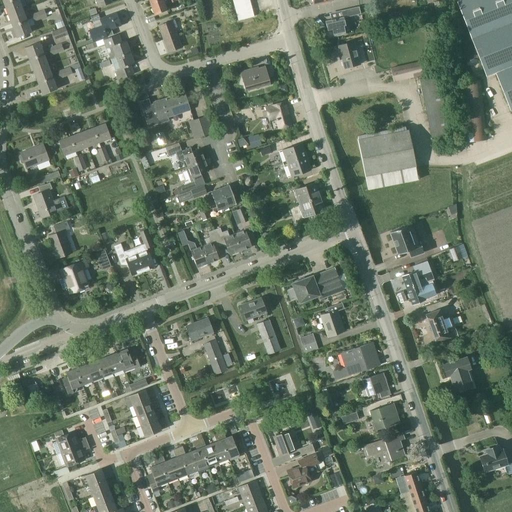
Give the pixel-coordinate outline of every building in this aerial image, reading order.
[(8,14),(23,8),(20,0),(10,0),(4,2),(8,14)] [(164,0),(157,0),(150,3),(155,14),(168,9),(166,4),(164,0)] [(233,0),(238,21),(254,17),(249,0),(233,0)] [(511,110),(511,0),(459,0),(456,1),(486,77),(495,73),(510,111),(511,110)] [(332,20),(325,21),(327,30),(326,31),(328,38),(346,34),(344,26),(346,25),(344,18),(361,14),(359,6),(336,11),(337,18),(332,20)] [(8,14),(12,26),(28,20),(23,8),(8,14)] [(192,8),(183,11),(186,19),(195,15),(192,8)] [(40,19),(47,16),(45,9),(37,12),(40,19)] [(33,22),(40,19),(37,12),(30,15),(32,18),(33,22)] [(102,25),(89,30),(93,42),(103,39),(107,37),(113,34),(112,29),(121,26),(116,13),(100,19),(102,25)] [(28,20),(12,26),(17,37),(32,32),(30,26),(34,24),(33,22),(32,18),(28,20)] [(163,40),(178,35),(172,20),(158,26),(163,40)] [(54,39),(68,34),(65,27),(51,32),(54,39)] [(119,34),(103,40),(110,59),(130,52),(126,40),(122,41),(119,34)] [(178,35),(163,40),(168,52),(182,47),(178,35)] [(344,68),(361,64),(355,41),(338,46),(344,68)] [(30,59),(45,54),(40,42),(25,47),(30,59)] [(54,46),(57,53),(64,50),(62,43),(54,46)] [(54,46),(48,48),(50,55),(57,53),(54,46)] [(135,64),(130,52),(110,59),(112,65),(117,63),(120,69),(116,71),(119,79),(134,74),(131,65),(135,64)] [(34,71),(49,65),(45,54),(30,59),(34,71)] [(393,82),(424,75),(421,61),(390,68),(393,82)] [(38,82),(53,76),(49,65),(34,71),(38,82)] [(66,76),(73,74),(70,66),(63,68),(66,76)] [(270,84),(265,66),(250,70),(250,69),(240,72),(245,91),(270,84)] [(59,79),(66,76),(63,68),(56,71),(59,79)] [(53,76),(38,82),(43,94),(57,89),(53,76)] [(465,142),(487,140),(482,80),(460,81),(465,142)] [(190,110),(184,92),(153,102),(154,103),(151,104),(149,98),(139,101),(148,128),(169,121),(168,117),(190,110)] [(272,130),(291,124),(285,101),(266,107),(272,130)] [(193,138),(202,136),(214,132),(208,115),(188,122),(193,138)] [(94,128),(99,143),(111,138),(105,123),(94,128)] [(406,129),(406,127),(358,136),(358,139),(368,190),(418,180),(408,129),(406,129)] [(88,147),(99,143),(94,128),(83,132),(88,147)] [(76,151),(88,147),(83,132),(71,136),(76,151)] [(64,156),(76,151),(71,136),(58,141),(64,156)] [(287,163),(306,156),(301,143),(282,149),(287,163)] [(26,168),(49,159),(43,144),(20,153),(21,155),(19,155),(19,157),(21,163),(23,164),(24,163),(26,168)] [(169,156),(182,151),(179,145),(166,150),(169,156)] [(100,156),(103,155),(107,153),(105,147),(97,149),(100,156)] [(192,147),(176,153),(178,160),(183,162),(185,167),(204,159),(200,148),(193,151),(192,147)] [(102,162),(106,161),(109,160),(107,153),(103,155),(100,156),(102,162)] [(76,164),(80,163),(84,161),(82,156),(73,158),(76,164)] [(306,156),(287,163),(292,176),(310,169),(306,156)] [(176,188),(173,191),(175,195),(205,184),(201,174),(209,170),(204,159),(185,167),(189,178),(191,182),(176,188)] [(79,171),(83,169),(86,168),(84,161),(80,163),(76,164),(79,171)] [(44,182),(60,176),(58,171),(42,176),(44,182)] [(253,177),(250,176),(247,176),(244,181),(245,184),(248,185),(251,185),(254,180),(253,177)] [(298,203),(320,196),(315,182),(293,190),(298,203)] [(54,200),(50,190),(52,189),(50,183),(39,187),(41,193),(34,195),(42,217),(68,208),(64,197),(54,200)] [(156,195),(165,192),(162,185),(154,188),(156,195)] [(211,191),(214,198),(208,200),(211,208),(217,206),(218,210),(235,204),(236,203),(236,202),(229,185),(211,191)] [(204,186),(191,191),(193,198),(206,193),(204,186)] [(320,196),(298,203),(303,217),(324,210),(320,196)] [(448,207),(451,215),(457,213),(456,204),(448,207)] [(242,223),(248,220),(243,207),(237,210),(242,223)] [(198,211),(202,220),(203,221),(210,218),(206,208),(198,211)] [(56,258),(72,252),(65,231),(70,229),(67,222),(55,226),(58,234),(49,237),(56,258)] [(234,234),(241,250),(252,246),(248,238),(254,235),(250,225),(244,227),(245,229),(234,234)] [(390,232),(395,246),(398,254),(409,251),(411,257),(423,252),(421,245),(415,247),(407,226),(390,232)] [(220,227),(214,230),(219,243),(224,241),(230,255),(241,250),(234,234),(229,235),(227,230),(222,232),(220,227)] [(134,248),(143,271),(154,267),(147,248),(152,246),(146,229),(140,231),(145,244),(134,248)] [(188,243),(187,240),(183,230),(177,232),(182,245),(188,243)] [(207,244),(202,246),(208,263),(219,259),(214,245),(219,243),(214,230),(208,232),(210,237),(205,239),(207,244)] [(195,242),(187,240),(188,243),(197,267),(208,263),(202,246),(197,248),(195,242)] [(143,271),(134,248),(124,252),(121,244),(114,247),(120,264),(127,261),(132,275),(143,271)] [(463,244),(448,249),(453,262),(467,256),(463,244)] [(101,270),(112,265),(105,248),(94,252),(101,270)] [(69,292),(90,285),(84,270),(90,268),(87,260),(61,270),(69,292)] [(421,286),(427,284),(427,283),(435,280),(427,261),(413,266),(414,271),(402,276),(407,289),(420,284),(421,286)] [(300,303),(319,295),(321,299),(343,291),(336,270),(314,278),(313,276),(300,280),(299,280),(295,281),(294,283),(292,283),(300,303)] [(420,284),(407,289),(413,304),(426,300),(425,297),(431,295),(427,284),(421,286),(420,284)] [(246,319),(266,312),(261,298),(240,305),(246,319)] [(327,336),(344,331),(338,310),(344,308),(342,302),(327,307),(329,312),(320,315),(327,336)] [(450,337),(446,326),(447,326),(447,325),(447,323),(447,322),(446,321),(445,320),(444,320),(440,309),(426,314),(436,342),(450,337)] [(464,327),(460,316),(453,319),(457,330),(464,327)] [(191,340),(208,334),(213,332),(207,318),(186,326),(191,340)] [(268,354),(281,349),(269,319),(257,324),(268,354)] [(313,333),(300,338),(305,353),(318,349),(313,333)] [(215,374),(225,371),(228,370),(216,339),(203,344),(215,374)] [(335,380),(381,365),(373,342),(340,352),(345,367),(332,371),(335,380)] [(123,369),(124,372),(140,366),(134,352),(129,354),(127,348),(117,352),(123,369)] [(113,373),(123,369),(117,352),(107,356),(113,373)] [(103,377),(113,373),(107,356),(97,360),(103,377)] [(473,386),(468,370),(471,368),(467,356),(443,365),(447,376),(450,375),(456,392),(473,386)] [(93,380),(103,377),(97,360),(86,364),(93,380)] [(76,368),(83,384),(93,380),(86,364),(76,368)] [(76,387),(83,384),(76,368),(66,372),(69,381),(64,383),(68,394),(76,391),(77,389),(76,387)] [(391,394),(384,372),(363,379),(368,396),(380,392),(381,397),(391,394)] [(130,386),(132,391),(147,385),(145,379),(129,385),(130,386)] [(35,383),(28,386),(31,394),(38,391),(35,384),(35,383)] [(327,388),(322,391),(327,407),(333,405),(327,388)] [(133,405),(149,399),(145,389),(129,395),(133,405)] [(137,416),(153,409),(149,399),(133,405),(137,416)] [(376,430),(400,422),(393,403),(370,411),(376,430)] [(141,426),(157,420),(153,409),(137,416),(141,426)] [(307,414),(311,425),(319,422),(315,411),(307,414)] [(344,424),(359,419),(357,411),(342,416),(344,424)] [(157,420),(141,426),(145,436),(161,430),(157,420)] [(123,426),(115,429),(117,435),(125,431),(123,426)] [(226,438),(223,430),(218,432),(228,458),(244,452),(240,440),(234,442),(232,435),(226,438)] [(56,454),(61,452),(88,442),(86,436),(77,440),(74,431),(56,438),(57,441),(54,443),(53,444),(56,454)] [(281,455),(296,450),(288,431),(274,436),(281,455)] [(218,462),(228,458),(218,432),(214,433),(217,441),(211,443),(218,462)] [(405,455),(401,440),(405,439),(403,432),(364,444),(368,455),(384,450),(387,461),(405,455)] [(117,435),(113,437),(117,449),(127,445),(122,433),(117,435)] [(218,462),(211,443),(206,445),(203,438),(198,439),(208,466),(218,462)] [(198,470),(208,466),(198,439),(193,441),(196,449),(191,451),(198,470)] [(66,466),(67,466),(85,459),(81,451),(90,448),(88,442),(61,452),(66,466)] [(302,455),(315,450),(312,443),(299,448),(302,455)] [(198,470),(191,451),(185,453),(182,445),(178,447),(188,474),(198,470)] [(487,454),(480,456),(485,471),(505,464),(508,474),(511,472),(511,462),(506,464),(502,449),(499,450),(498,446),(485,450),(487,454)] [(178,477),(188,474),(178,447),(173,449),(176,457),(171,459),(178,477)] [(178,477),(171,459),(165,461),(162,453),(157,455),(168,481),(178,477)] [(323,460),(319,462),(316,454),(298,461),(300,467),(287,472),(293,487),(311,480),(309,475),(320,471),(319,469),(325,466),(323,460)] [(158,485),(168,481),(157,455),(153,457),(156,465),(150,467),(152,473),(147,475),(153,492),(159,490),(158,485)] [(89,485),(105,479),(101,469),(85,475),(89,485)] [(409,490),(421,487),(416,471),(404,475),(409,490)] [(336,484),(344,481),(342,475),(334,478),(336,484)] [(93,495),(109,489),(105,479),(89,485),(93,495)] [(242,497),(260,490),(256,479),(238,486),(242,497)] [(208,494),(217,490),(214,484),(206,487),(208,494)] [(414,506),(426,502),(421,487),(409,490),(414,506)] [(97,505),(113,499),(109,489),(93,495),(97,505)] [(246,508),(264,501),(260,490),(242,497),(246,508)] [(295,497),(291,495),(287,497),(290,504),(297,502),(295,497)] [(110,511),(117,509),(113,499),(97,505),(99,511),(110,511)] [(247,511),(264,511),(268,511),(264,501),(246,508),(247,511)] [(429,511),(426,502),(414,506),(416,511),(429,511)]
